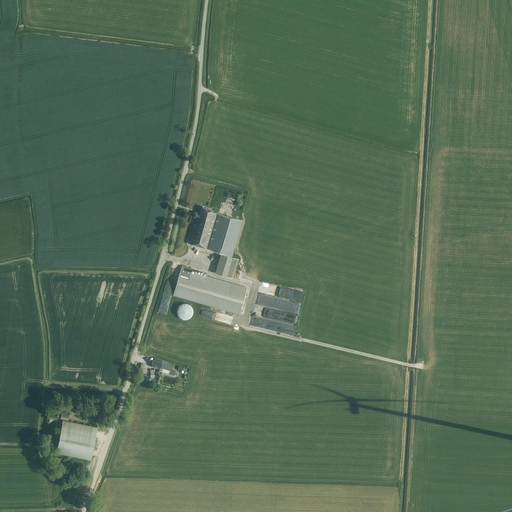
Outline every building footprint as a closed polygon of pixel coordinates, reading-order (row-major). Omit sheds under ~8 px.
[(242,220),(212,211),(212,210),(201,207),(199,213),(195,212),(193,217),(195,217),(193,224),(192,224),(187,242),(231,255),(233,251),(242,220)] [(233,278),(239,258),(221,253),(215,272),(233,278)] [(247,288),(191,272),(192,268),(182,265),(181,269),(173,295),(240,314),(247,288)] [(186,303),(185,303),(184,303),(183,303),(182,303),(181,304),(180,304),(179,305),(179,306),(178,307),(178,308),(177,309),(177,310),(177,311),(177,312),(177,313),(178,313),(178,314),(178,315),(179,315),(179,316),(180,317),(181,317),(181,318),(182,318),(183,319),(184,319),(185,319),(186,319),(187,319),(188,318),(189,318),(190,317),(191,316),(192,315),(193,314),(193,313),(193,312),(193,311),(193,310),(193,309),(193,308),(193,307),(192,307),(192,306),(191,305),(190,304),(189,304),(189,303),(188,303),(187,303),(186,303)] [(291,320),(297,321),(299,312),(300,312),(301,305),(298,304),(296,311),(296,314),(295,314),(294,317),(292,316),(291,320)] [(203,308),(201,316),(219,321),(221,313),(203,308)] [(281,323),(280,332),(295,334),(296,323),(294,323),(293,324),(281,323)] [(162,361),(155,359),(155,360),(153,360),(151,365),(153,365),(153,367),(160,369),(161,366),(171,370),(170,374),(174,375),(175,372),(172,370),(174,365),(162,361)] [(138,381),(147,383),(150,376),(140,373),(138,381)] [(93,413),(99,415),(101,408),(94,407),(93,413)] [(62,413),(59,412),(59,410),(49,408),(48,415),(58,417),(58,416),(61,416),(62,413)] [(68,421),(70,414),(62,413),(61,416),(60,419),(63,420),(57,452),(91,459),(98,427),(68,421)]
